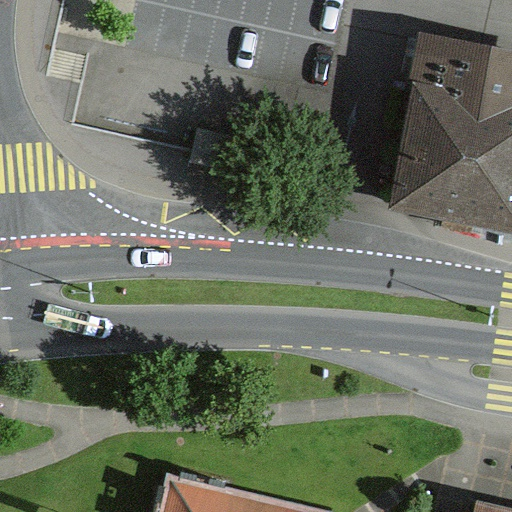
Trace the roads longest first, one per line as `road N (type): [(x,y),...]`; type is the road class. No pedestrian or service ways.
road 1 (primary): [(511,290),(336,266),(171,257),(67,274),(0,301)]
road 2 (primary): [(0,309),(511,347)]
